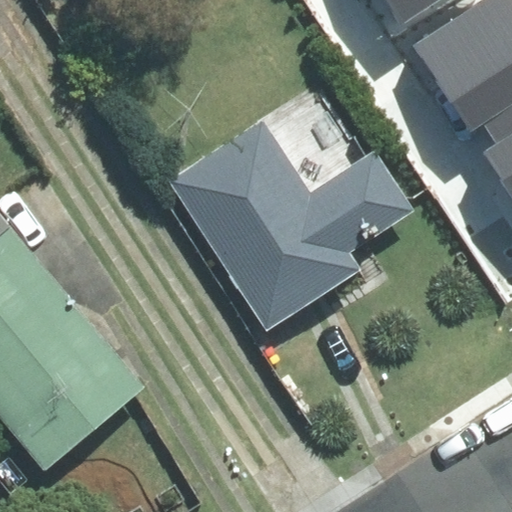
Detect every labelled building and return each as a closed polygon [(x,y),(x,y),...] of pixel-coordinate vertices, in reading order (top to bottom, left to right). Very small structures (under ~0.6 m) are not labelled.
[(388,0),(404,25),(441,0),(388,0)] [(472,131),(482,124),(488,133),(511,117),(511,0),(482,0),(415,45),(472,131)] [(367,280),(383,270),(364,241),(412,210),(374,151),(366,156),(318,83),(169,180),(267,330),(359,270),(367,280)] [(511,117),(488,133),(494,142),(482,151),(511,195),(511,117)] [(0,243),(12,233),(0,218),(0,243)] [(12,233),(0,243),(0,416),(45,470),(143,388),(12,233)]
